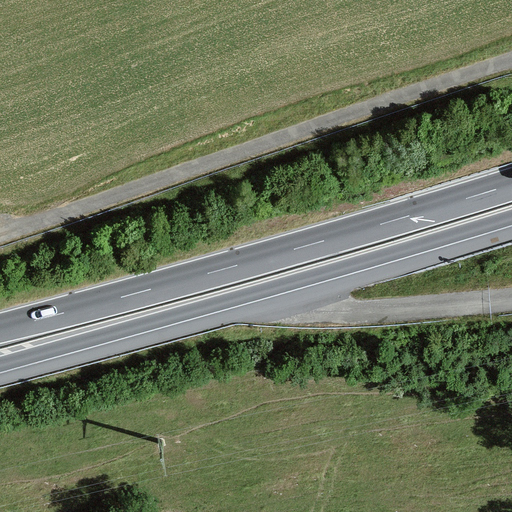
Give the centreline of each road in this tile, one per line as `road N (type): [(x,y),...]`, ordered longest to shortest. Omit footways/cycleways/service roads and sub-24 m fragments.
road 1 (trunk): [(0,365),(511,217)]
road 2 (trunk): [(511,184),(0,328)]
